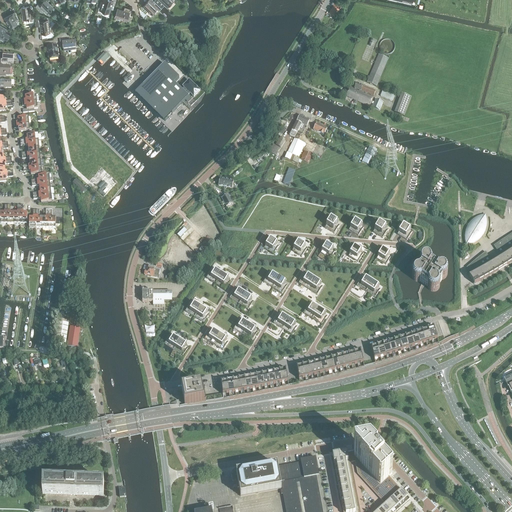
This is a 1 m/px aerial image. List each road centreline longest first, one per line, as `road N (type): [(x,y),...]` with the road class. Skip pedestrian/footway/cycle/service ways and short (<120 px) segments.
road 1 (secondary): [(417,358),(336,383),(0,445)]
road 2 (secondary): [(0,453),(393,383)]
road 3 (unclassified): [(152,387),(131,305),(138,252),(244,136)]
road 4 (residential): [(310,356),(473,308),(511,288)]
road 5 (residential): [(177,382),(266,231)]
road 6 (unclassified): [(244,136),(329,0)]
road 7 (residential): [(243,370),(323,237)]
road 8 (tertiary): [(419,395),(511,510)]
road 9 (residential): [(324,446),(185,472)]
road 10 (residential): [(430,504),(371,440),(324,446)]
road 11 (residential): [(310,356),(379,242)]
road 12 (residential): [(104,511),(115,502),(115,480),(96,391)]
road 13 (residential): [(26,199),(9,114),(17,97),(0,93)]
